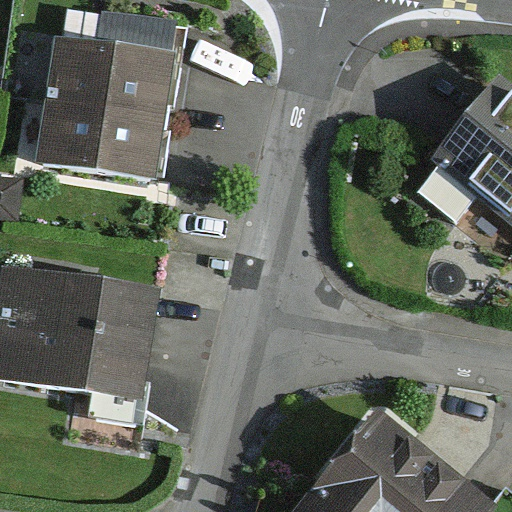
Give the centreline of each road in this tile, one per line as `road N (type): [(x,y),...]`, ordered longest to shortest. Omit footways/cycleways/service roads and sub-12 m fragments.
road 1 (residential): [(326,0),(242,331)]
road 2 (residential): [(242,331),(511,371)]
road 3 (residential): [(242,331),(202,511)]
